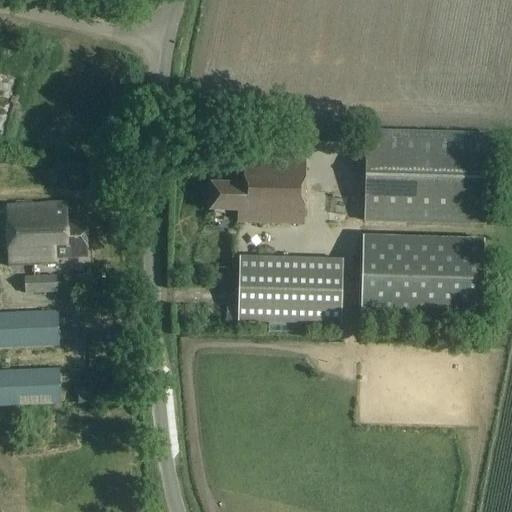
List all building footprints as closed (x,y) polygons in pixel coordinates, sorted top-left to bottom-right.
[(99,98),(38,94),(36,128),(73,131),(72,141),(91,142),(93,118),(113,119),(114,94),(99,93),(99,98)] [(485,226),(488,135),(366,131),(363,222),(485,226)] [(303,225),(304,161),(244,159),(243,185),(210,184),(209,211),(242,212),(241,224),(303,225)] [(65,223),(64,205),(4,208),(7,269),(55,266),(55,261),(85,259),(83,222),(65,223)] [(482,322),(484,241),(364,237),(362,319),(482,322)] [(341,325),(342,260),(240,258),(238,323),(341,325)] [(24,294),(56,292),(55,276),(23,277),(24,294)] [(0,348),(58,346),(57,311),(0,313),(0,348)] [(0,406),(60,404),(58,369),(0,371),(0,406)]
